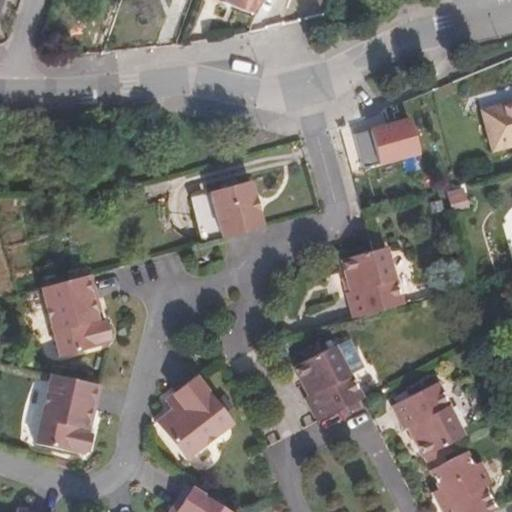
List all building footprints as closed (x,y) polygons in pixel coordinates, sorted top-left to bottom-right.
[(218,0),(255,13),(259,0),(218,0)] [(492,151),(511,145),(511,102),(481,111),(492,151)] [(190,197),(202,244),(222,238),(262,227),(249,181),(190,197)] [(449,198),(463,194),(462,189),(447,193),(449,198)] [(467,208),(463,194),(449,198),(453,212),(467,208)] [(370,241),(372,251),(380,249),(377,239),(370,241)] [(347,293),(354,318),(402,305),(384,248),(380,249),(372,251),(341,260),(350,292),(347,293)] [(98,312),(88,276),(40,288),(57,357),(106,344),(105,340),(107,339),(103,324),(101,324),(99,320),(95,321),(93,313),(98,312)] [(345,340),(332,346),(348,375),(360,369),(345,340)] [(315,343),(307,347),(312,357),(320,353),(315,343)] [(305,360),(293,366),(308,396),(304,398),(317,421),(361,399),(348,375),(332,346),(320,353),(312,357),(307,347),(300,350),(305,360)] [(91,423),(99,386),(50,375),(34,445),(83,455),(84,451),(86,451),(90,436),(88,435),(89,431),(84,429),(86,422),(91,423)] [(174,399),(166,405),(170,410),(154,423),(183,460),(231,423),(223,413),(214,402),(194,377),(171,395),(174,399)] [(391,405),(422,457),(438,448),(452,441),(462,436),(446,407),(449,406),(437,383),(423,389),(407,397),(391,405)] [(405,393),(407,397),(423,389),(421,385),(405,393)] [(163,401),(166,405),(174,399),(171,395),(163,401)] [(222,396),(214,402),(223,413),(231,407),(222,396)] [(456,449),(452,441),(438,448),(441,456),(456,449)] [(438,448),(422,457),(429,470),(444,462),(441,456),(438,448)] [(440,508),(442,511),(490,511),(495,510),(483,487),(489,484),(479,462),(472,466),(464,452),(444,462),(429,470),(438,489),(447,504),(440,508)] [(52,463),(71,470),(73,463),(54,456),(52,463)] [(227,511),(186,486),(170,511),(172,511),(227,511)] [(432,492),(440,508),(447,504),(438,489),(432,492)]
